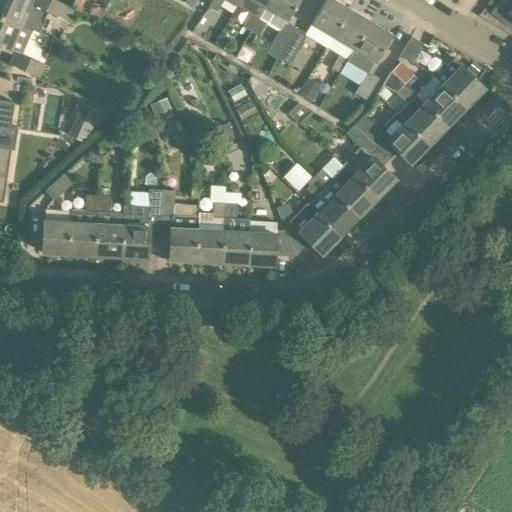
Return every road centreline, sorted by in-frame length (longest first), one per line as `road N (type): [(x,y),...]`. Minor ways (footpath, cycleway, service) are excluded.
road 1 (track): [(102,291),(92,347),(61,385),(91,395),(205,392),(291,421),(333,417),(351,406),(426,299),(482,242),(495,192),(511,169)]
road 2 (residential): [(511,113),(360,265),(305,296),(237,300),(0,285)]
road 3 (residential): [(511,62),(405,0)]
